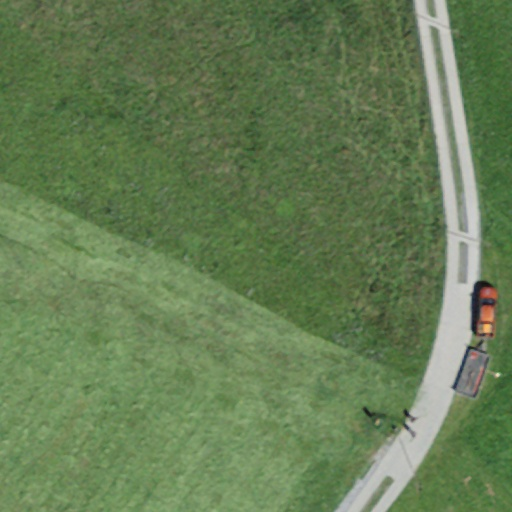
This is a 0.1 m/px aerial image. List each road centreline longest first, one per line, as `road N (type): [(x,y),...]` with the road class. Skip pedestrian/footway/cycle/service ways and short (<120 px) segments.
road 1 (track): [(435,0),(477,228),(465,345),(447,378)]
road 2 (track): [(447,378),(370,511)]
